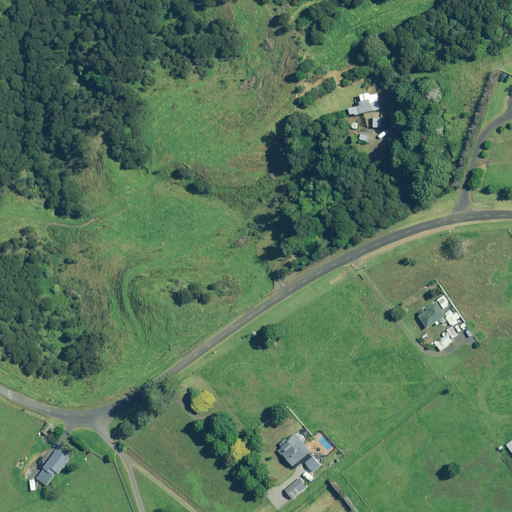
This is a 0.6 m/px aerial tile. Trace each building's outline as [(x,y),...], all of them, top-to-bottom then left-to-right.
[(349,108),(350,115),(354,114),(354,115),(380,109),(378,98),(359,102),(360,106),(349,108)] [(386,128),(386,118),(372,118),(372,128),(386,128)] [(429,329),(441,321),(444,324),(449,320),(452,325),(453,325),(454,326),(459,323),(457,320),(460,318),(458,314),(455,316),(451,310),(446,313),(438,302),(427,309),(428,311),(420,317),(429,329)] [(450,344),(454,342),(449,335),(436,343),(442,351),(451,346),(450,344)] [(55,426),(50,422),(43,432),(49,436),(55,426)] [(303,436),(301,438),(296,433),(281,445),(283,448),(279,451),(283,456),(284,454),(296,469),(305,462),(314,472),(323,465),(311,452),(306,446),(308,444),(305,441),(306,440),(303,436)] [(61,474),(71,459),(70,458),(75,451),(65,444),(60,452),(58,450),(45,468),(45,469),(38,479),(48,486),(58,472),(61,474)] [(308,487),(301,478),(286,490),(294,499),(308,487)]
